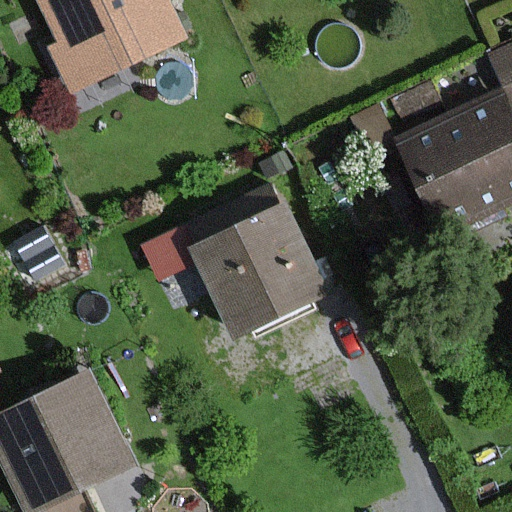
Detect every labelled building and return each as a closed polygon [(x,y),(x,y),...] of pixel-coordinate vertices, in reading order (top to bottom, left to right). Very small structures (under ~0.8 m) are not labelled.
[(41,0),(64,44),(53,49),(72,89),(181,35),(163,0),(41,0)] [(511,45),(493,54),(511,92),(511,45)] [(511,195),(511,117),(502,97),(401,146),(441,229),(511,195)] [(313,269),(283,207),(195,250),(234,330),(322,287),(313,269)] [(102,403),(89,376),(0,418),(0,450),(28,508),(130,460),(102,403)]
